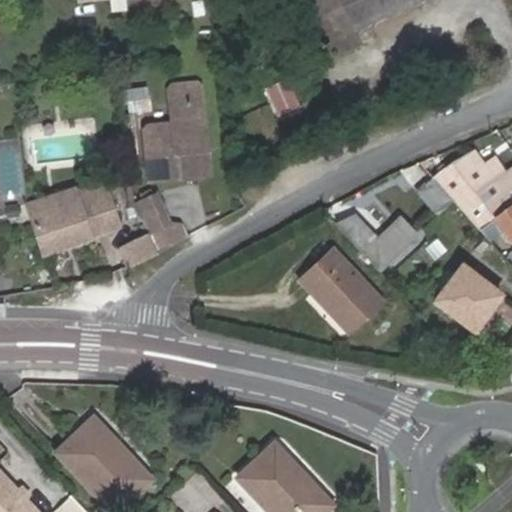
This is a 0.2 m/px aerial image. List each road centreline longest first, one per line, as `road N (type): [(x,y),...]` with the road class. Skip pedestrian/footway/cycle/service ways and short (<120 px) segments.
road 1 (residential): [(511,99),(346,175),(172,274),(144,313),(140,341)]
road 2 (tertiary): [(470,419),(140,341)]
road 3 (tertiary): [(137,362),(332,406),(401,443),(424,481)]
road 4 (tertiary): [(140,341),(0,333)]
road 5 (tertiary): [(0,354),(137,362)]
